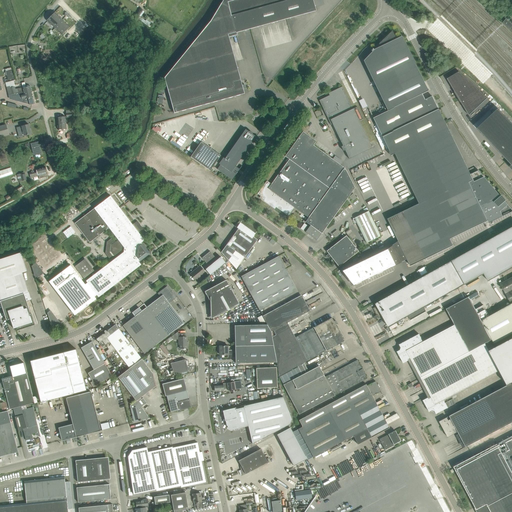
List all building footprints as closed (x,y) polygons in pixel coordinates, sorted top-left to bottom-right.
[(231,33),(231,36),(237,35),(236,33),(316,11),(312,0),(222,0),(211,21),(191,45),(208,40),(227,34),(231,33)] [(70,27),(55,12),(47,20),(62,35),(70,27)] [(137,18),(141,21),(150,27),(152,24),(146,20),(145,21),(143,19),(139,16),(137,18)] [(503,23),(502,23),(511,31),(511,24),(506,19),(503,23)] [(379,44),(380,46),(374,49),(363,61),(387,111),(423,94),(429,91),(401,36),(396,39),(392,31),(379,44)] [(228,37),(231,36),(231,33),(227,34),(208,40),(191,45),(165,77),(164,77),(167,90),(174,113),(244,94),(228,37)] [(459,72),(447,79),(455,92),(461,102),(469,115),(488,98),(459,72)] [(19,95),(32,92),(30,86),(23,88),(22,87),(18,88),(17,89),(18,93),(15,93),(15,92),(15,91),(14,87),(8,88),(9,95),(12,94),(19,93),(19,95)] [(342,88),(343,87),(342,87),(341,87),(342,87),(339,89),(338,88),(338,89),(335,90),(332,92),(332,91),(332,92),(329,93),(328,93),(330,96),(327,97),(326,97),(323,99),(323,98),(323,99),(320,100),(320,101),(319,101),(320,101),(322,105),(321,105),(322,105),(324,109),(323,109),(331,125),(333,124),(343,146),(341,146),(343,151),(345,150),(349,159),(372,148),(353,108),(352,109),(350,105),(351,105),(351,104),(350,105),(348,101),(349,100),(348,100),(346,96),(347,96),(346,96),(344,92),(345,92),(344,91),(344,92),(342,88)] [(22,100),(33,97),(32,92),(19,95),(19,93),(12,94),(13,99),(22,102),(22,100)] [(480,173),(472,177),(439,109),(438,109),(432,96),(426,100),(423,94),(387,111),(373,118),(391,156),(396,154),(420,204),(388,219),(411,266),(454,245),(450,239),(488,221),(511,210),(504,201),(503,201),(501,198),(480,173)] [(511,122),(498,108),(477,128),(511,165),(510,166),(511,168),(511,122)] [(58,130),(63,130),(66,129),(65,117),(57,117),(58,130)] [(24,136),(27,135),(31,134),(29,124),(22,126),(17,128),(18,131),(22,130),(24,136)] [(0,135),(8,134),(6,125),(0,126),(0,135)] [(225,159),(201,142),(190,157),(210,171),(219,158),(221,160),(219,164),(220,165),(217,169),(232,180),(238,172),(233,169),(256,137),(253,134),(253,133),(252,133),(252,132),(251,132),(251,131),(250,131),(249,131),(248,131),(245,129),(225,159)] [(335,156),(333,159),(313,145),(316,141),(313,139),(312,140),(311,138),(303,131),(285,156),(289,159),(271,184),(267,181),(258,194),(258,193),(257,194),(262,197),(261,199),(271,205),(271,206),(275,208),(276,207),(288,216),(294,207),(308,218),(305,222),(310,225),(305,232),(317,240),(355,188),(345,168),(341,165),(342,163),(341,160),(335,156)] [(11,167),(0,170),(0,177),(13,174),(11,167)] [(46,177),(45,172),(47,172),(45,167),(41,168),(36,169),(36,172),(34,172),(33,172),(29,173),(30,178),(38,176),(39,179),(46,177)] [(176,194),(184,182),(166,169),(158,181),(176,194)] [(392,205),(413,196),(402,171),(393,175),(397,185),(393,186),(396,192),(392,193),(393,197),(390,199),(392,205)] [(134,172),(121,182),(133,198),(146,188),(134,172)] [(148,251),(142,242),(144,240),(141,236),(146,233),(137,221),(133,225),(110,196),(94,208),(94,209),(74,223),(89,243),(109,228),(118,240),(111,245),(110,252),(115,258),(85,281),(86,283),(85,284),(70,265),(52,278),(78,312),(96,299),(94,297),(97,295),(98,297),(141,265),(139,262),(148,256),(146,254),(147,252),(148,251)] [(366,242),(380,236),(368,211),(354,218),(366,242)] [(255,234),(240,223),(237,227),(238,229),(221,252),(236,269),(257,240),(253,236),(255,234)] [(511,227),(474,249),(452,261),(465,285),(484,274),(488,281),(511,268),(511,227)] [(345,262),(346,261),(358,251),(346,235),(326,251),(336,263),(342,258),(345,262)] [(396,265),(388,249),(342,271),(353,285),(396,265)] [(217,260),(210,251),(202,258),(209,266),(205,269),(210,275),(225,262),(221,257),(217,260)] [(31,300),(22,273),(27,271),(21,252),(0,259),(0,301),(6,320),(10,319),(13,328),(14,328),(13,327),(15,327),(16,331),(17,330),(17,329),(22,328),(22,329),(34,325),(30,312),(26,301),(31,300)] [(242,276),(241,276),(259,310),(297,290),(278,256),(242,276)] [(205,273),(200,266),(190,274),(195,281),(205,273)] [(432,310),(454,298),(448,287),(452,285),(444,269),(373,308),(383,326),(387,324),(392,332),(428,313),(427,311),(431,309),(432,310)] [(507,305),(511,301),(511,277),(500,284),(510,301),(506,303),(507,305)] [(226,280),(205,291),(210,302),(211,313),(213,318),(217,316),(218,317),(235,308),(235,306),(239,304),(226,280)] [(169,303),(176,298),(173,293),(172,294),(170,291),(171,291),(167,286),(157,293),(158,293),(160,295),(159,296),(160,297),(163,295),(169,303)] [(135,316),(156,344),(184,323),(169,303),(163,295),(160,297),(141,311),(139,307),(132,313),(135,316)] [(300,296),(263,316),(266,322),(267,324),(271,331),(273,330),(287,323),(307,312),(310,311),(308,307),(307,308),(300,296)] [(492,340),(476,309),(469,297),(461,301),(447,309),(455,325),(423,342),(419,334),(403,343),(400,344),(399,344),(401,348),(400,350),(397,352),(398,352),(403,363),(409,360),(408,359),(411,358),(419,374),(417,375),(419,379),(490,341),(492,340)] [(511,301),(507,305),(507,306),(489,315),(483,305),(476,309),(492,340),(494,344),(511,334),(511,301)] [(144,354),(156,344),(135,316),(123,325),(126,329),(144,354)] [(299,371),(306,367),(303,363),(344,341),(332,318),(295,337),(287,323),(273,330),(271,331),(273,345),(276,362),(279,376),(279,377),(297,367),(299,371)] [(119,329),(119,328),(115,324),(107,330),(108,331),(107,332),(106,331),(106,330),(105,330),(104,331),(104,332),(103,333),(102,333),(103,334),(96,339),(99,343),(102,341),(109,349),(106,352),(108,355),(115,350),(129,368),(141,359),(119,329)] [(271,331),(267,324),(235,325),(235,346),(273,345),(271,331)] [(180,349),(188,349),(188,344),(187,343),(186,343),(186,337),(178,337),(178,344),(180,344),(180,349)] [(511,338),(493,348),(489,351),(499,371),(507,385),(511,382),(511,338)] [(112,376),(105,364),(92,341),(81,348),(94,370),(88,373),(92,381),(90,382),(93,387),(112,376)] [(444,400),(499,371),(489,351),(493,348),(490,341),(419,379),(421,382),(423,381),(432,397),(429,399),(428,397),(423,400),(423,401),(424,401),(429,411),(429,412),(433,410),(435,411),(437,414),(437,413),(453,405),(451,400),(445,403),(444,400)] [(236,363),(276,362),(273,345),(235,346),(236,363)] [(232,354),(232,350),(228,350),(228,346),(220,346),(220,355),(228,354),(232,354)] [(86,391),(76,349),(58,354),(57,352),(52,353),(52,355),(30,361),(41,402),(86,391)] [(136,401),(140,398),(156,386),(153,374),(142,359),(118,377),(136,401)] [(185,359),(171,363),(174,375),(188,371),(185,359)] [(299,415),(363,381),(367,378),(365,374),(362,369),(357,360),(352,363),(334,372),(325,377),(319,366),(308,372),(306,367),(299,371),(301,374),(290,380),(283,384),(283,385),(299,415)] [(256,368),(257,388),(277,387),(276,367),(256,368)] [(0,383),(0,389),(4,389),(10,409),(34,403),(27,374),(12,377),(12,376),(2,379),(3,383),(0,383)] [(180,410),(191,407),(189,399),(188,400),(187,398),(189,397),(184,378),(162,384),(165,396),(167,396),(171,412),(178,410),(178,411),(180,411),(180,410)] [(227,391),(235,390),(242,389),(241,381),(234,382),(223,383),(223,384),(214,385),(215,391),(223,391),(223,389),(227,389),(227,391)] [(381,391),(376,381),(367,386),(366,384),(299,420),(302,426),(298,429),(313,457),(353,436),(358,444),(389,428),(372,396),(381,391)] [(511,422),(511,382),(507,385),(461,410),(439,421),(442,426),(443,426),(444,429),(444,430),(448,437),(458,432),(466,447),(485,437),(511,422)] [(62,440),(100,431),(99,426),(90,391),(66,398),(73,424),(58,427),(62,440)] [(244,407),(224,412),(226,420),(225,420),(227,426),(227,425),(228,428),(231,430),(234,429),(234,430),(239,429),(239,428),(248,426),(252,444),(290,424),(292,419),(283,397),(244,406),(244,407)] [(140,398),(136,401),(130,406),(134,420),(138,419),(139,421),(148,418),(147,415),(141,407),(145,404),(140,398)] [(33,407),(22,410),(21,407),(13,409),(15,416),(14,416),(18,432),(23,430),(26,440),(33,439),(32,434),(35,433),(35,435),(40,437),(33,407)] [(0,456),(18,452),(8,411),(0,412),(0,456)] [(294,428),(280,433),(292,466),(306,461),(294,428)] [(393,444),(396,443),(400,441),(395,431),(379,439),(385,451),(394,446),(393,444)] [(511,435),(498,443),(511,468),(511,467),(511,435)] [(161,449),(168,488),(181,486),(181,487),(206,482),(201,460),(202,460),(202,457),(203,457),(202,452),(199,452),(197,442),(173,448),(172,447),(161,449)] [(511,511),(511,471),(497,444),(454,467),(477,510),(479,508),(480,511),(484,509),(485,511),(511,511)] [(168,488),(161,449),(148,452),(147,447),(132,450),(128,456),(133,494),(156,490),(156,491),(168,488)] [(261,449),(260,449),(238,460),(245,474),(268,462),(261,449)] [(93,481),(91,460),(84,461),(84,459),(75,460),(78,482),(93,481)] [(91,460),(93,481),(109,479),(107,459),(91,460)] [(69,481),(68,481),(65,482),(64,477),(24,481),(26,503),(0,505),(0,511),(68,511),(68,509),(71,509),(72,509),(72,508),(73,508),(73,507),(70,483),(70,482),(69,482),(69,481)] [(76,487),(78,502),(111,499),(109,484),(76,487)] [(311,490),(295,492),(296,500),(312,498),(311,490)] [(188,509),(185,492),(171,495),(174,511),(183,510),(188,509)] [(200,493),(193,494),(194,503),(195,508),(202,507),(200,493)] [(155,504),(170,502),(169,494),(154,496),(155,504)] [(135,511),(146,511),(145,507),(149,507),(147,499),(140,500),(140,502),(136,502),(136,507),(137,507),(137,508),(135,509),(135,511)] [(280,500),(271,501),(272,511),(274,511),(282,511),(280,500)] [(246,505),(239,506),(239,510),(239,511),(247,511),(247,507),(246,505),(248,505),(252,504),(252,501),(246,502),(246,505)]
